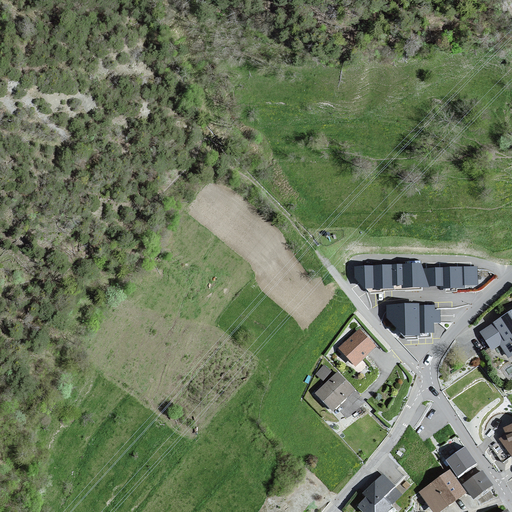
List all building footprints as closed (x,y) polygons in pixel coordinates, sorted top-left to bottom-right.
[(420,261),(354,264),(354,276),(362,286),(372,286),(372,288),(393,287),(392,283),(401,283),(401,286),(439,285),(439,288),(465,287),(465,284),(477,283),(477,266),(423,269),(420,261)] [(416,303),(386,304),(387,316),(402,332),(418,332),(418,328),(432,328),(431,320),(439,320),(439,309),(431,309),(431,306),(417,307),(416,303)] [(511,361),(511,311),(476,334),(490,356),(503,348),(511,362),(511,361)] [(357,327),(336,345),(356,369),(378,350),(357,327)] [(332,369),(310,391),(334,415),(356,393),(332,369)] [(511,426),(503,430),(506,436),(499,441),(511,458),(511,426)] [(462,444),(443,458),(460,481),(479,467),(462,444)] [(483,473),(464,487),(474,501),(494,487),(483,473)] [(451,474),(421,494),(432,511),(445,511),(467,497),(451,474)] [(396,489),(383,477),(377,483),(373,478),(360,491),(364,497),(354,506),(360,511),(391,511),(394,510),(385,501),(396,489)]
